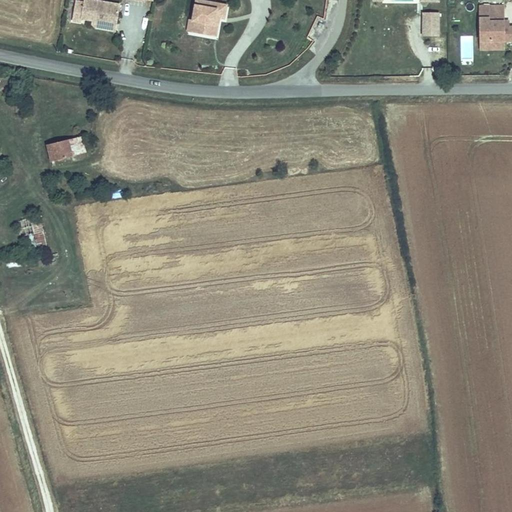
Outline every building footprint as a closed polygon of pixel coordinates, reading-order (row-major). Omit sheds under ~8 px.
[(78,18),(93,21),(114,25),(118,4),(93,0),(81,0),(81,2),(74,1),(70,23),(77,24),(78,18)] [(225,18),(227,5),(201,0),(197,0),(194,20),(198,21),(196,32),(216,36),(218,24),(215,23),(216,16),(225,18)] [(437,36),(437,12),(422,12),(422,35),(437,36)] [(508,47),(507,33),(503,33),(497,33),(497,28),(497,12),(474,13),(474,47),(485,47),(485,52),(498,51),(498,47),(508,47)] [(114,25),(93,21),(92,27),(113,31),(114,25)] [(498,55),(498,51),(485,52),(485,47),(474,47),(475,56),(498,55)] [(49,162),(86,154),(82,136),(45,145),(49,162)] [(38,250),(47,247),(39,222),(30,226),(38,250)]
